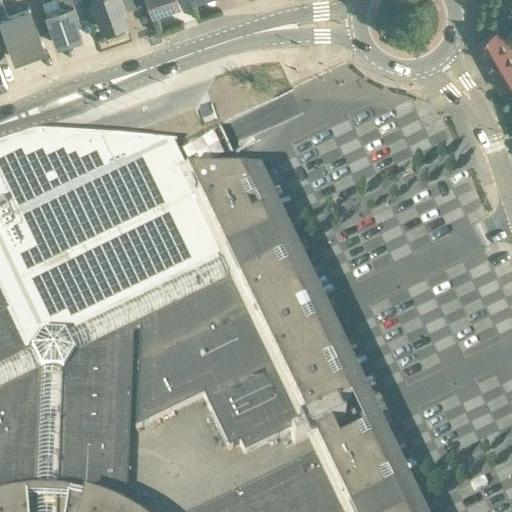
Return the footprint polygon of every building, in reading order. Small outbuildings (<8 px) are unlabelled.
[(14,59),(42,49),(32,20),(27,8),(5,15),(0,0),(0,19),(4,30),(14,59)] [(56,44),(80,36),(74,20),(77,19),(70,0),(56,0),(59,8),(45,13),(56,44)] [(121,9),(136,4),(134,0),(92,0),(103,28),(105,27),(106,30),(116,27),(115,23),(125,20),(121,9)] [(176,0),(147,0),(151,12),(154,11),(155,14),(165,11),(164,7),(177,3),(176,0)] [(503,90),(511,85),(511,48),(500,28),(477,41),(503,90)] [(116,184),(139,185),(140,166),(0,160),(0,201),(2,201),(1,223),(23,223),(22,245),(44,246),(40,334),(64,335),(67,333),(71,247),(71,225),(92,226),(94,183),(116,184)] [(184,168),(146,166),(141,296),(269,235),(241,177),(217,176),(218,171),(221,171),(221,170),(217,169),(184,168)] [(134,299),(139,185),(116,184),(94,183),(92,226),(71,225),(71,247),(67,333),(134,301),(134,300),(135,300),(134,299)] [(0,365),(27,353),(40,334),(44,246),(22,245),(23,223),(1,223),(2,201),(0,201),(0,365)] [(350,404),(281,261),(232,284),(139,329),(135,430),(203,398),(229,451),(240,445),(244,455),(290,433),(291,437),(290,437),(294,446),(312,438),(330,429),(355,416),(350,404)] [(345,511),(338,494),(321,460),(318,461),(315,455),(196,511),(131,511),(126,509),(133,333),(133,332),(76,359),(65,377),(62,442),(59,511),(345,511)] [(32,511),(35,442),(38,377),(0,395),(0,511),(32,511)] [(338,494),(345,511),(349,511),(392,491),(364,432),(351,439),(319,454),(322,459),(321,460),(338,494)] [(475,446),(456,454),(462,467),(480,459),(475,446)]
